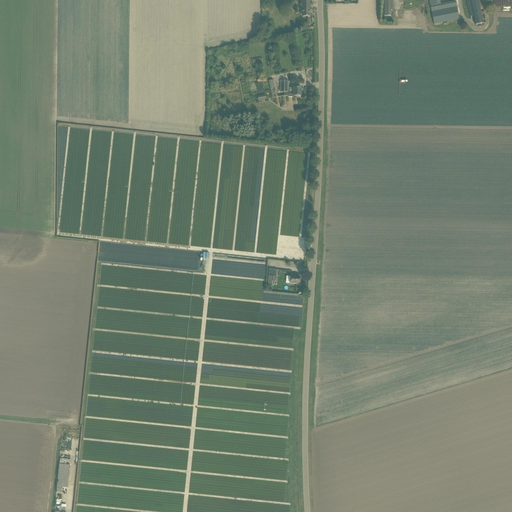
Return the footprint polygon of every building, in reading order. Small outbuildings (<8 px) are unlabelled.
[(310,12),(309,0),(301,0),(299,0),(299,2),(301,2),(301,15),(303,15),(302,17),(310,17),(310,12)] [(457,8),(442,11),(439,0),(428,0),(434,25),(459,20),(457,8)] [(475,25),(483,24),(477,0),(466,0),(470,17),(473,16),(475,25)] [(281,92),(284,92),(284,97),(288,97),(294,97),(301,96),(301,88),(288,89),(288,82),(287,82),(286,75),(276,77),(279,93),(281,92)] [(277,270),(269,269),(267,286),(272,286),(272,284),(272,281),(275,281),(276,282),(277,270)] [(300,278),(297,277),(294,277),(295,275),(291,274),(289,284),(300,285),(300,278)]
